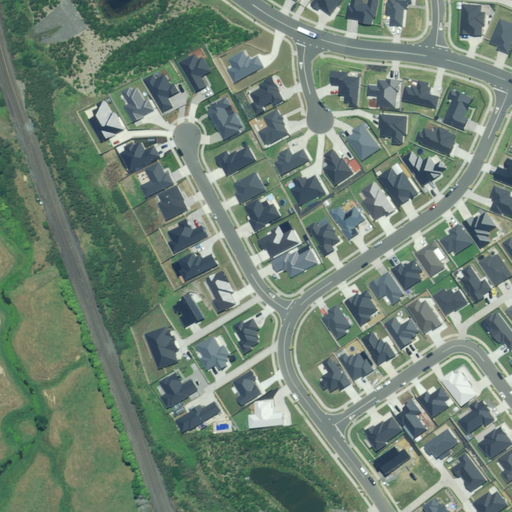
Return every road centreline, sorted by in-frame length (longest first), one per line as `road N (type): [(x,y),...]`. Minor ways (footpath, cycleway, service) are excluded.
road 1 (residential): [(511,84),(461,187),(293,314)]
road 2 (residential): [(511,399),(479,355),(455,346),(326,429)]
road 3 (residential): [(185,138),(264,293),(293,314)]
road 4 (tertiary): [(309,34),(434,58)]
road 5 (residential): [(293,314),(286,366),(326,429)]
